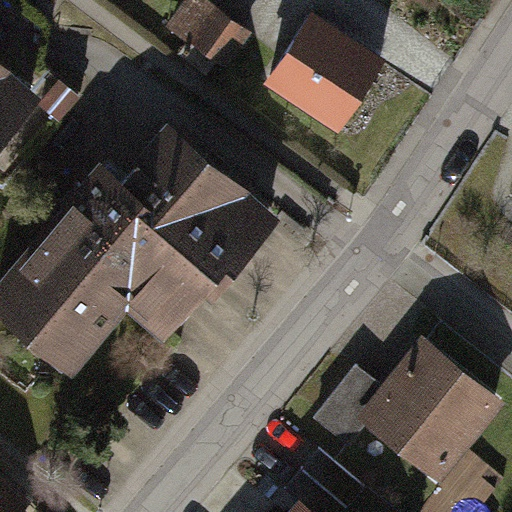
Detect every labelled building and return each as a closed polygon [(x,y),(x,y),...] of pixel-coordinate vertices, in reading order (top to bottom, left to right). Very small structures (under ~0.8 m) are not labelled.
[(194,0),(175,25),(231,67),(257,32),(214,0),(194,0)] [(417,56),(335,4),(287,78),(369,131),(417,56)] [(0,179),(74,89),(0,29),(0,179)] [(150,175),(122,153),(17,290),(115,364),(166,296),(214,333),(312,205),(195,117),(150,175)] [(511,412),(511,389),(440,332),(395,387),(362,360),(319,413),(359,445),(379,420),(456,482),(511,412)] [(0,511),(34,511),(50,494),(0,453),(0,511)] [(357,511),(326,488),(307,511),(357,511)]
